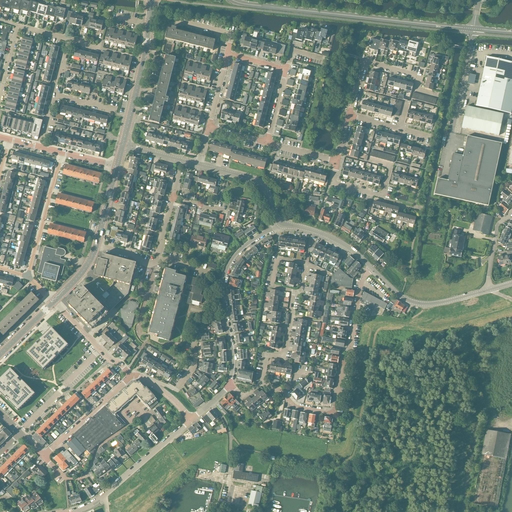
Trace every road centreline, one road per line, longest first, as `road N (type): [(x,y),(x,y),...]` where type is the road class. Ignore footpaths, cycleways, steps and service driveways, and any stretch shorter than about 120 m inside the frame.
road 1 (tertiary): [(472,29),(231,0)]
road 2 (residential): [(260,384),(298,407),(333,409),(370,269)]
road 3 (tertiary): [(229,383),(225,271),(237,251),(281,224)]
road 4 (residential): [(437,96),(416,90),(420,77),(364,62),(350,115)]
road 5 (residential): [(73,511),(190,420)]
road 6 (tertiary): [(121,145),(150,0)]
road 7 (residential): [(26,276),(60,152)]
road 8 (residential): [(337,162),(331,183),(381,196),(389,166),(367,160)]
